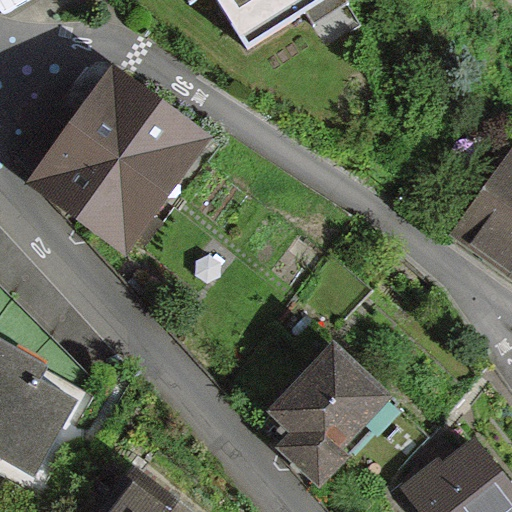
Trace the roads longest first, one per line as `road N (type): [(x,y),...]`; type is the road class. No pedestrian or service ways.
road 1 (residential): [(0,39),(95,45),(169,75),(475,293)]
road 2 (residential): [(292,511),(109,309),(17,197),(0,157)]
